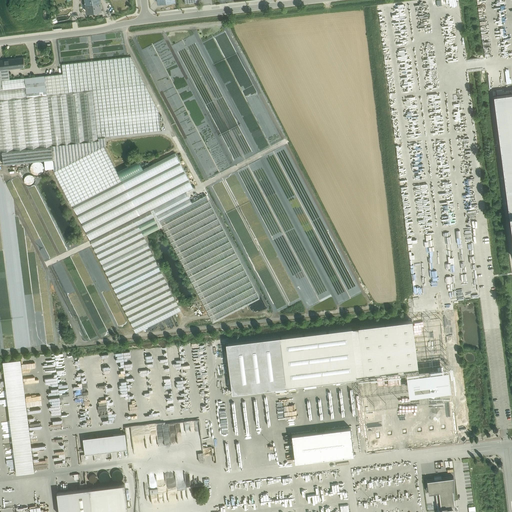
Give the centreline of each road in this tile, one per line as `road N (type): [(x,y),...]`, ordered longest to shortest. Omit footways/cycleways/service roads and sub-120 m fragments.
road 1 (unclassified): [(450,0),(486,288)]
road 2 (unclassified): [(147,21),(315,0)]
road 3 (unclassified): [(0,42),(147,21)]
